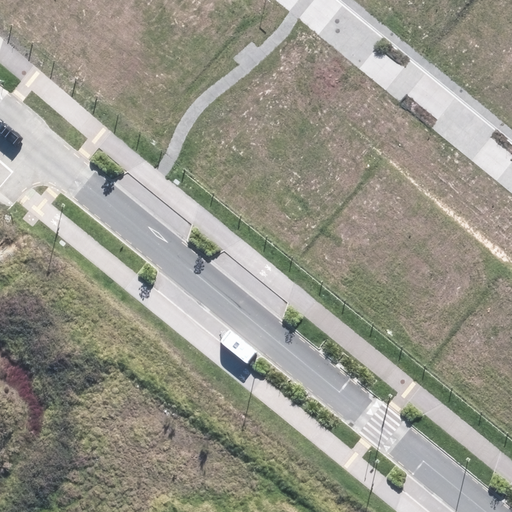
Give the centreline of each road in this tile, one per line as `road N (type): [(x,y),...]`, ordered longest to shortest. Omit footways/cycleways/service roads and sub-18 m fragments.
road 1 (residential): [(485,511),(34,143)]
road 2 (residential): [(511,170),(303,0)]
